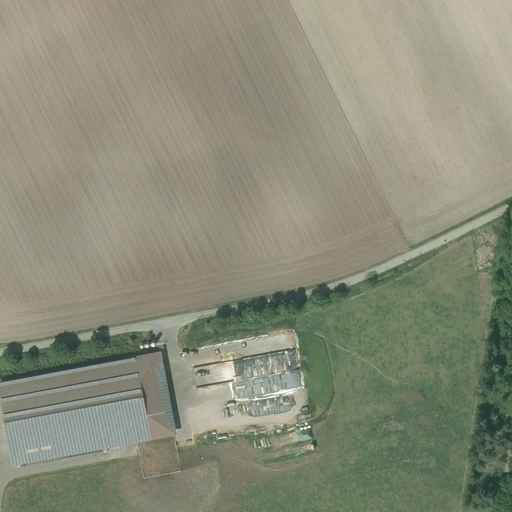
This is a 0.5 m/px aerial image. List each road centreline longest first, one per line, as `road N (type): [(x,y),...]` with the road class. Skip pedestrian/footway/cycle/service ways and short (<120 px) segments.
road 1 (unclassified): [(511,201),(374,271),(307,292),(0,351)]
road 2 (unknown): [(0,477),(179,436),(185,416),(167,318)]
